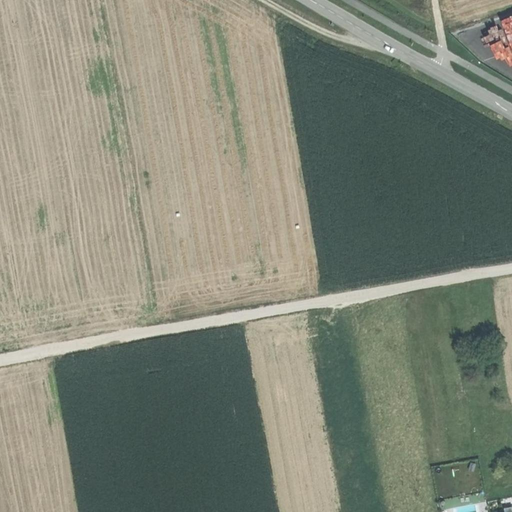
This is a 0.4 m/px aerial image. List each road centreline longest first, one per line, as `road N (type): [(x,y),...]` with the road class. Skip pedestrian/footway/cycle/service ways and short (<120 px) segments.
road 1 (track): [(0,358),(511,269)]
road 2 (secondary): [(511,110),(320,0)]
road 3 (track): [(267,0),(324,30),(386,39)]
